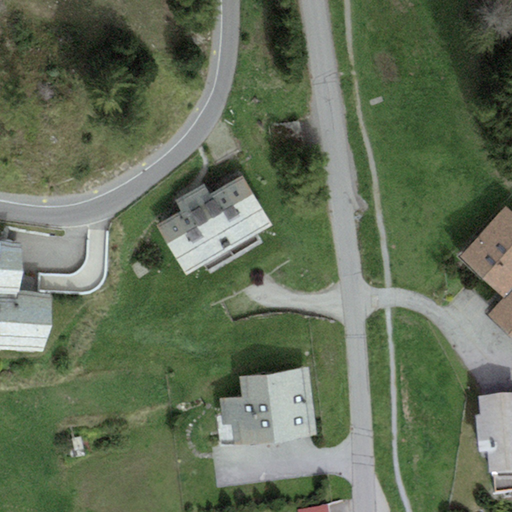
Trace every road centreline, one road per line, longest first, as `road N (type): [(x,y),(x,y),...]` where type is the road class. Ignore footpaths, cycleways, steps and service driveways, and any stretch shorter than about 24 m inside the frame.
road 1 (residential): [(312,0),(353,299),(364,511)]
road 2 (unclassified): [(228,0),(213,101),(186,147),(93,210),(0,208)]
